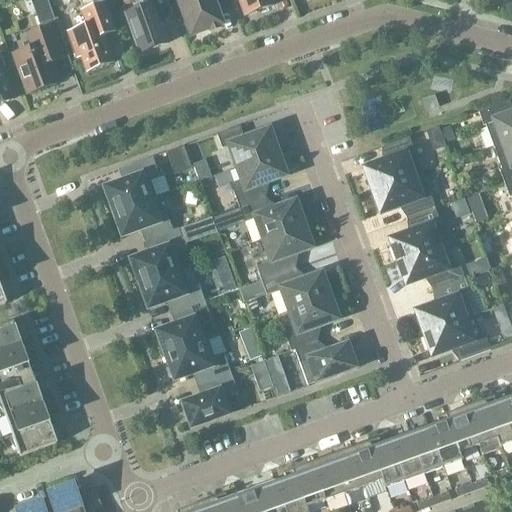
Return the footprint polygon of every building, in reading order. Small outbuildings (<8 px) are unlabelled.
[(140,55),(168,45),(158,17),(171,12),(166,0),(141,0),(144,8),(125,15),(140,55)] [(179,0),(192,36),(221,26),(217,16),(230,11),(226,0),(179,0)] [(239,0),(246,17),(274,7),(271,0),(239,0)] [(113,65),(103,38),(115,34),(104,4),(82,12),(87,26),(68,33),(78,60),(82,59),(87,74),(113,65)] [(29,95),(58,85),(50,64),(63,60),(51,27),(37,33),(39,39),(23,45),(26,52),(15,56),(29,95)] [(14,101),(0,61),(0,102),(1,105),(14,101)] [(479,88),(466,93),(471,105),(484,100),(479,88)] [(428,113),(438,109),(434,98),(424,102),(428,113)] [(494,149),(511,142),(511,111),(509,104),(510,104),(510,103),(479,114),(484,128),(486,127),(494,149)] [(238,169),(278,154),(274,141),(272,142),(269,132),(245,141),(240,128),(217,136),(222,150),(230,147),(238,169)] [(439,128),(427,133),(430,142),(442,138),(439,128)] [(450,128),(442,131),(446,143),(454,140),(450,128)] [(373,193),(422,175),(409,139),(383,149),(388,162),(364,170),(373,193)] [(504,185),(511,182),(511,142),(494,149),(502,171),(499,172),(504,185)] [(183,148),(166,154),(170,163),(187,157),(183,148)] [(239,209),(266,200),(261,186),(285,177),(282,168),(283,167),(278,154),(238,169),(242,182),(231,186),(239,209)] [(113,214),(157,198),(151,183),(160,179),(153,159),(119,171),(119,173),(124,171),(127,181),(104,189),(113,214)] [(409,220),(435,211),(422,175),(373,193),(381,215),(404,207),(409,220)] [(479,196),(467,200),(470,208),(482,203),(479,196)] [(145,244),(179,231),(178,231),(173,233),(166,213),(157,216),(151,201),(157,199),(157,198),(113,214),(122,239),(145,231),(149,241),(145,243),(145,244)] [(264,241),(305,226),(300,213),(298,214),(295,204),(271,213),(266,200),(239,209),(245,223),(256,219),(264,241)] [(398,264),(448,246),(435,211),(409,220),(414,233),(390,242),(398,264)] [(262,283),(292,272),(287,258),(311,249),(308,240),(309,239),(305,226),(264,241),(272,263),(257,268),(262,283)] [(139,286),(183,270),(177,255),(186,251),(179,231),(145,244),(150,242),(153,253),(130,261),(139,286)] [(435,292),(465,281),(460,266),(456,268),(448,246),(398,264),(407,287),(430,278),(435,292)] [(226,255),(213,260),(216,268),(229,263),(226,255)] [(486,260),(478,263),(482,273),(490,271),(486,260)] [(171,315),(205,303),(197,283),(188,286),(183,270),(139,286),(148,311),(171,302),(175,313),(171,315)] [(500,270),(492,273),(498,287),(505,285),(500,270)] [(290,313),(331,298),(326,285),(325,286),(321,276),(297,285),(292,272),(262,283),(267,297),(282,291),(290,313)] [(486,274),(473,279),(477,290),(490,286),(486,274)] [(424,336),(474,318),(466,296),(470,295),(465,281),(435,292),(440,305),(416,313),(424,336)] [(291,353),(318,343),(313,330),(337,321),(334,312),(335,312),(331,298),(290,313),(294,326),(283,330),(291,353)] [(165,358),(209,342),(203,327),(212,323),(205,303),(171,315),(171,316),(176,314),(179,325),(156,333),(165,358)] [(474,318),(424,336),(432,358),(456,350),(461,363),(491,352),(485,338),(482,339),(474,318)] [(0,352),(21,345),(14,324),(0,329),(0,352)] [(251,330),(240,334),(244,346),(255,341),(251,330)] [(197,387),(231,375),(223,355),(214,358),(209,342),(165,358),(174,383),(197,375),(201,385),(197,387)] [(318,343),(291,353),(292,353),(295,352),(300,365),(309,361),(317,383),(338,376),(339,377),(357,370),(351,355),(350,356),(347,347),(322,356),(318,343)] [(5,417),(43,404),(21,345),(0,352),(0,408),(5,414),(5,417)] [(231,375),(197,387),(197,388),(202,386),(205,397),(182,405),(191,430),(235,414),(229,398),(238,395),(231,375)] [(285,382),(275,386),(279,398),(289,394),(285,382)] [(511,418),(507,403),(497,407),(494,399),(485,403),(501,448),(511,444),(511,418)] [(482,456),(501,448),(485,403),(465,410),(479,448),(482,456)] [(13,438),(50,425),(43,404),(5,417),(6,419),(3,422),(12,435),(13,438)] [(460,454),(479,448),(465,410),(446,417),(463,462),(460,454)] [(443,469),(463,462),(446,417),(437,420),(440,428),(430,431),(443,469)] [(50,425),(13,438),(13,439),(10,442),(19,455),(20,459),(58,445),(50,425)] [(424,476),(443,469),(430,431),(411,438),(424,476)] [(405,483),(424,476),(411,438),(391,445),(405,483)] [(405,483),(391,445),(382,449),(379,441),(369,444),(386,490),(405,483)] [(385,490),(386,490),(369,444),(350,451),(364,489),(382,483),(385,490)] [(345,496),(364,489),(350,451),(331,458),(345,496)] [(325,503),(345,496),(331,458),(312,465),(325,503)] [(307,511),(307,510),(325,503),(312,465),(292,472),(306,511),(307,511)] [(511,479),(511,478),(509,471),(495,476),(497,484),(511,479)] [(285,511),(306,511),(292,472),(283,475),(286,483),(276,487),(285,511)] [(489,487),(486,479),(471,485),(474,493),(489,487)] [(474,493),(471,485),(455,490),(458,499),(474,493)] [(263,511),(285,511),(276,487),(257,494),(263,511)] [(50,497),(55,511),(94,511),(89,496),(88,496),(89,500),(79,504),(73,488),(50,497)] [(451,501),(448,493),(432,499),(435,507),(451,501)] [(241,511),(263,511),(257,494),(238,501),(241,511)] [(241,511),(238,501),(228,504),(225,496),(215,500),(219,511),(241,511)] [(55,511),(50,497),(49,497),(54,511),(43,511),(41,506),(22,511),(55,511)] [(421,511),(435,507),(432,499),(417,504),(419,511),(421,511)] [(219,511),(215,500),(196,507),(198,511),(219,511)]
